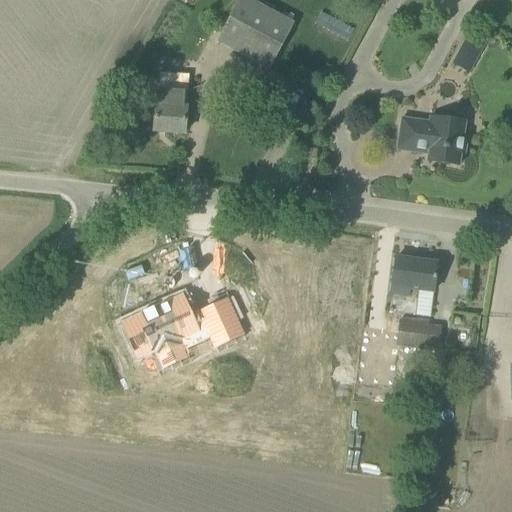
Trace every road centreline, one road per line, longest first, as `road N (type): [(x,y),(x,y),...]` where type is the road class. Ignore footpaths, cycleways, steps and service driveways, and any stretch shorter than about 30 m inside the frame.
road 1 (unclassified): [(511,232),(223,193),(120,209)]
road 2 (unclassified): [(0,319),(120,209)]
road 3 (unclassified): [(120,209),(0,189)]
